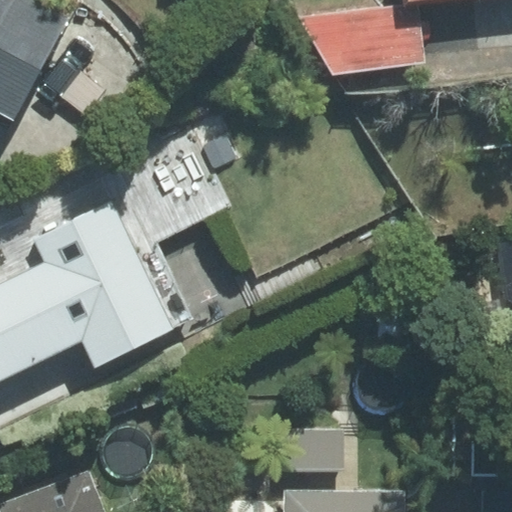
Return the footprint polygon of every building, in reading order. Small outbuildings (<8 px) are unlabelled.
[(0,0),(0,120),(1,121),(56,20),(19,0),(5,0),(5,1),(2,0),(0,0)] [(395,0),(397,6),(322,15),(329,76),(420,66),(413,3),(435,0),(395,0)] [(197,135),(0,227),(0,375),(71,342),(84,369),(189,319),(153,244),(231,207),(197,135)] [(411,299),(373,298),(372,346),(409,347),(411,299)] [(286,422),(283,470),(335,473),(338,425),(286,422)] [(104,511),(90,471),(0,504),(0,511),(104,511)] [(397,511),(398,494),(280,493),(279,511),(397,511)] [(511,511),(511,493),(483,494),(482,511),(511,511)]
